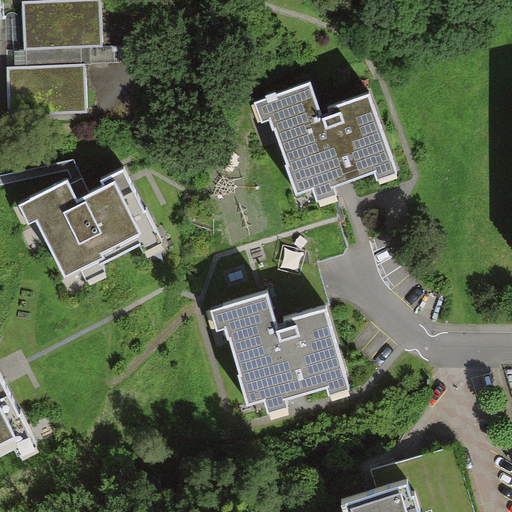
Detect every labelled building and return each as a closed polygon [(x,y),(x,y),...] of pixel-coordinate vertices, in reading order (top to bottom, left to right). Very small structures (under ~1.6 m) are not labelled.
[(97,44),(96,2),(24,3),(25,65),(7,66),(8,111),(85,110),(84,44),(97,44)] [(310,81),(254,101),(261,122),(269,119),(272,128),(275,127),(288,164),(286,165),(296,193),(312,187),(317,201),(337,195),(334,187),(375,173),(378,181),(397,174),(369,93),(328,108),(329,113),(322,115),(310,81)] [(159,238),(125,169),(72,194),(62,173),(15,196),(59,286),(159,238)] [(267,291),(212,308),(218,328),(226,326),(241,372),(239,373),(248,402),(265,397),(269,409),(287,403),(285,395),(327,382),(330,391),(351,384),(327,306),(284,320),(285,323),(278,325),(267,291)] [(0,449),(29,434),(0,382),(0,449)] [(416,511),(406,473),(335,493),(339,511),(416,511)]
